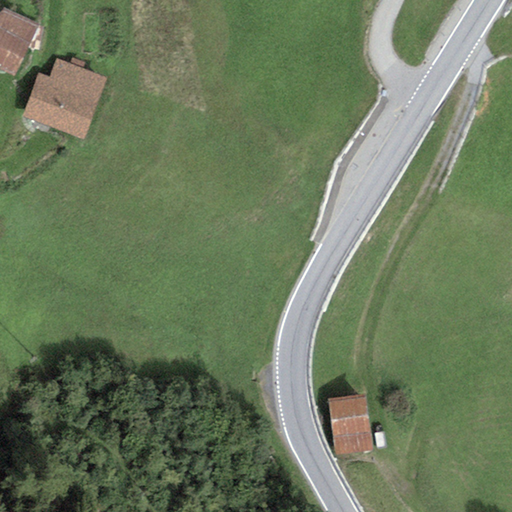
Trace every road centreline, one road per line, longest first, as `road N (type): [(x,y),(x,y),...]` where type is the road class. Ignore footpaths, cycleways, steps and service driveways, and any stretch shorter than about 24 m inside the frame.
road 1 (tertiary): [(424,108),(303,303),(292,386),(305,441),(345,511)]
road 2 (tertiary): [(490,0),(424,108)]
road 3 (unclassified): [(395,0),(383,55),(424,108)]
